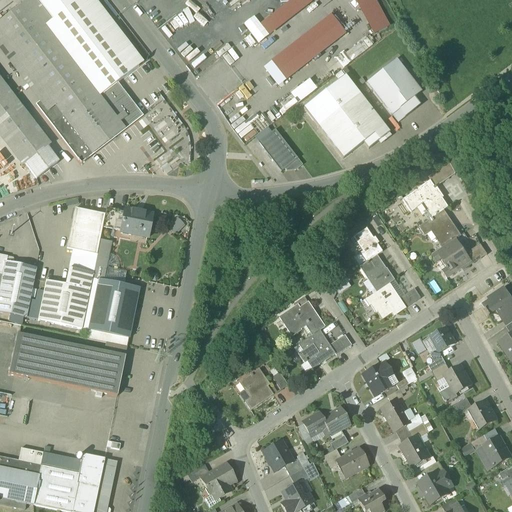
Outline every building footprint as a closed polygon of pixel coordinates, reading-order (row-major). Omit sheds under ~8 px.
[(99,98),(44,28),(52,22),(35,0),(29,0),(0,22),(0,36),(48,98),(37,106),(81,164),(91,155),(92,155),(141,117),(116,85),(99,98)] [(99,98),(116,85),(138,65),(87,0),(35,0),(52,22),(44,28),(99,98)] [(185,0),(186,1),(167,26),(175,32),(181,25),(186,29),(190,25),(199,32),(207,22),(196,14),(199,10),(188,2),(189,0),(185,0)] [(289,0),(261,23),(269,34),(311,0),(289,0)] [(374,0),(354,0),(373,34),(388,26),(374,0)] [(330,16),(272,60),(285,79),(344,34),(330,16)] [(326,65),(333,75),(373,47),(365,37),(326,65)] [(397,60),(367,84),(392,116),(415,98),(418,96),(422,92),(419,87),(418,87),(397,60)] [(263,77),(275,87),(281,80),(269,71),(263,77)] [(324,88),(336,79),(330,71),(318,81),(324,88)] [(344,76),(303,107),(343,160),(363,144),(368,150),(389,134),(344,76)] [(50,145),(0,79),(0,140),(21,168),(25,166),(36,180),(59,163),(47,148),(50,145)] [(249,81),(240,84),(242,89),(238,90),(241,98),(253,94),(249,81)] [(415,98),(392,116),(398,124),(417,110),(418,101),(415,98)] [(297,160),(275,131),(258,144),(281,173),(287,168),(297,160)] [(302,166),(297,160),(287,168),(289,170),(292,168),(295,171),(302,166)] [(449,164),(428,179),(431,182),(435,189),(437,188),(455,175),(449,164)] [(431,182),(402,201),(411,213),(426,203),(431,211),(427,214),(432,220),(442,213),(448,209),(442,200),(444,199),(443,198),(442,199),(439,195),(440,194),(437,188),(435,189),(431,182)] [(125,213),(106,209),(102,229),(121,232),(125,213)] [(105,216),(75,210),(66,250),(97,256),(100,241),(105,216)] [(152,215),(125,210),(125,213),(121,232),(120,234),(147,240),(152,215)] [(447,220),(442,213),(432,220),(419,228),(425,237),(435,230),(439,236),(437,237),(444,247),(442,248),(442,249),(456,240),(461,236),(449,219),(447,220)] [(362,223),(346,234),(350,241),(352,239),(366,229),(362,223)] [(382,253),(366,229),(352,239),(362,253),(359,254),(366,264),(377,257),(382,253)] [(442,249),(431,256),(437,264),(445,258),(450,266),(442,272),(447,279),(471,263),(456,240),(442,249)] [(112,244),(100,241),(97,256),(94,270),(106,273),(112,244)] [(366,264),(359,269),(367,281),(370,278),(379,291),(376,293),(375,291),(374,291),(376,294),(389,285),(394,281),(386,270),(377,257),(366,264)] [(6,264),(6,263),(3,275),(0,290),(0,313),(25,319),(35,269),(6,264)] [(69,270),(65,286),(46,282),(38,322),(81,331),(82,330),(92,280),(93,275),(69,270)] [(342,279),(330,286),(336,296),(348,289),(342,279)] [(92,280),(82,330),(88,331),(99,282),(92,280)] [(139,290),(99,282),(88,331),(87,340),(127,348),(131,329),(137,301),(139,290)] [(376,294),(366,300),(376,315),(377,314),(382,321),(391,315),(392,316),(404,308),(399,300),(389,285),(376,294)] [(511,300),(505,289),(488,300),(489,303),(483,307),(486,311),(485,312),(489,319),(491,318),(490,316),(495,312),(498,315),(500,314),(502,317),(504,316),(511,310),(511,300)] [(421,300),(414,290),(409,293),(416,303),(421,300)] [(416,303),(409,293),(404,296),(411,306),(416,303)] [(404,296),(399,300),(404,308),(405,310),(411,306),(404,296)] [(304,298),(295,304),(297,307),(299,310),(307,304),(304,298)] [(307,304),(299,310),(297,307),(279,319),(292,338),(301,332),(299,329),(306,324),(307,325),(308,324),(314,334),(311,336),(311,337),(319,332),(324,328),(314,314),(313,315),(311,311),(312,310),(308,304),(307,304)] [(438,351),(430,356),(435,364),(442,359),(439,354),(455,345),(454,344),(454,345),(446,331),(447,330),(446,330),(430,339),(431,339),(438,351)] [(319,332),(293,350),(302,345),(306,350),(298,356),(304,365),(307,363),(311,370),(308,372),(308,373),(335,355),(329,347),(319,332)] [(125,358),(17,336),(9,375),(117,397),(125,358)] [(511,336),(500,345),(511,363),(511,336)] [(346,350),(339,340),(334,343),(341,353),(346,350)] [(341,353),(334,343),(329,347),(335,355),(336,357),(341,353)] [(445,365),(442,359),(435,364),(428,367),(432,373),(445,365)] [(384,363),(361,376),(374,399),(396,386),(395,386),(396,386),(396,385),(397,385),(384,363)] [(445,365),(432,373),(437,383),(445,379),(444,376),(450,373),(445,365)] [(450,373),(444,376),(445,379),(455,396),(472,387),(460,367),(450,373)] [(258,370),(239,384),(249,399),(244,403),(251,412),(273,396),(267,388),(270,386),(258,370)] [(288,386),(279,373),(271,378),(281,391),(288,386)] [(396,386),(395,386),(396,386),(398,391),(409,386),(406,380),(397,385),(396,386)] [(403,398),(399,392),(387,398),(390,405),(394,402),(394,403),(396,402),(403,398)] [(237,395),(241,402),(246,399),(242,393),(237,395)] [(467,400),(453,408),(458,418),(466,413),(472,410),(467,400)] [(390,405),(380,410),(393,435),(410,425),(396,402),(394,403),(394,402),(390,405)] [(472,410),(466,413),(466,414),(470,412),(481,430),(477,433),(497,422),(486,402),(472,410)] [(322,420),(321,420),(326,430),(330,437),(340,432),(340,431),(350,426),(340,409),(322,420)] [(319,415),(302,424),(303,425),(310,438),(323,432),(326,430),(321,420),(322,420),(319,415)] [(310,438),(303,425),(297,429),(303,443),(310,438)] [(423,425),(408,433),(413,440),(418,437),(419,440),(429,434),(423,425)] [(343,438),(330,445),(334,452),(336,451),(348,444),(344,437),(343,438),(340,431),(340,432),(343,438)] [(413,440),(400,448),(412,470),(430,459),(419,440),(418,437),(413,440)] [(484,437),(470,445),(474,451),(487,443),(488,445),(489,445),(484,437)] [(488,445),(482,449),(493,469),(511,459),(505,449),(504,449),(499,440),(500,440),(499,439),(489,445),(488,445)] [(281,443),(263,454),(266,460),(267,459),(271,465),(270,466),(275,473),(274,473),(274,474),(293,463),(288,456),(286,457),(279,445),(282,444),(281,443)] [(458,450),(462,458),(473,453),(469,445),(458,450)] [(81,462),(20,450),(18,462),(0,458),(0,506),(24,511),(26,505),(60,511),(93,511),(105,460),(83,456),(81,462)] [(341,460),(335,463),(336,464),(341,473),(344,471),(348,479),(368,467),(359,450),(341,460)] [(334,452),(323,458),(329,468),(336,464),(335,463),(341,460),(336,451),(334,452)] [(105,460),(93,511),(109,511),(110,511),(109,510),(107,510),(117,463),(105,460)] [(299,463),(285,470),(289,477),(303,470),(299,463)] [(438,463),(424,471),(428,476),(441,468),(438,463)] [(303,470),(289,477),(295,487),(301,483),(302,484),(309,480),(310,482),(319,477),(313,464),(303,470)] [(204,466),(187,476),(191,484),(196,481),(209,474),(206,470),(204,466)] [(196,481),(206,498),(207,497),(211,503),(229,493),(226,488),(234,483),(224,466),(209,474),(196,481)] [(511,468),(499,475),(503,482),(508,480),(509,482),(511,479),(511,468)] [(438,473),(419,484),(419,485),(419,484),(423,491),(424,491),(427,497),(426,498),(431,506),(443,499),(442,497),(449,493),(438,473)] [(511,479),(509,482),(508,480),(503,482),(511,498),(511,479)] [(295,487),(282,494),(282,495),(283,494),(287,502),(281,505),(284,511),(298,511),(300,511),(309,506),(313,504),(308,495),(305,497),(298,486),(302,484),(301,483),(295,487)] [(361,490),(347,498),(351,504),(357,501),(357,500),(365,496),(361,490)] [(377,491),(366,498),(365,496),(357,500),(357,501),(363,511),(383,511),(380,506),(384,503),(377,491)] [(456,500),(442,508),(443,511),(454,511),(455,511),(454,510),(460,507),(456,500)]
